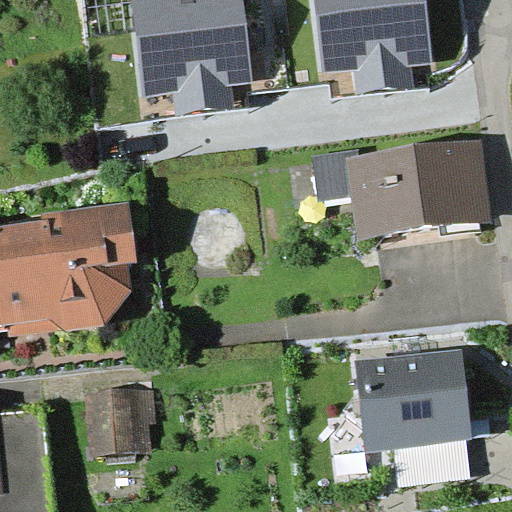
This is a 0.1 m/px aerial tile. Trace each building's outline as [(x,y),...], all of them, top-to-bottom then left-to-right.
[(232,0),(144,10),(153,89),(241,79),(232,0)] [(425,0),(314,0),(322,72),(353,69),(355,94),(414,88),(411,65),(432,63),(425,0)] [(359,156),(346,158),(353,197),(358,239),(492,221),(480,139),(359,156)] [(346,158),(359,156),(358,148),(310,156),(317,203),(353,197),(346,158)] [(0,241),(0,329),(43,324),(57,335),(96,330),(119,300),(116,273),(127,272),(123,235),(95,238),(94,226),(42,232),(40,236),(0,241)] [(453,361),(355,371),(363,449),(461,439),(453,361)] [(147,397),(86,401),(91,464),(131,461),(129,429),(149,427),(147,397)] [(0,511),(47,511),(39,418),(0,421),(0,511)]
